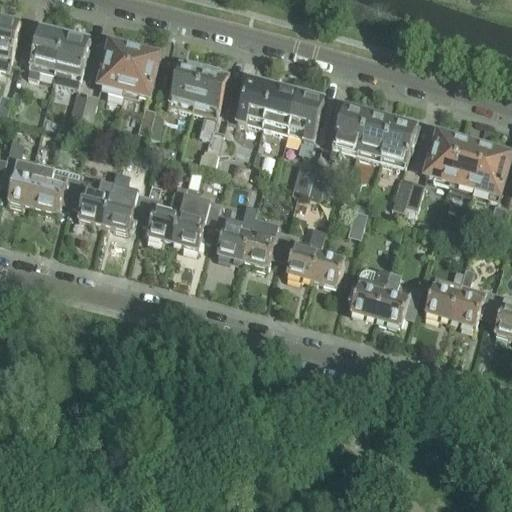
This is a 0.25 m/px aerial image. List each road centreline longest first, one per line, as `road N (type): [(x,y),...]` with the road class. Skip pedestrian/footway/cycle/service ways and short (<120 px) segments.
road 1 (residential): [(511,415),(0,275)]
road 2 (residential): [(104,0),(511,110)]
